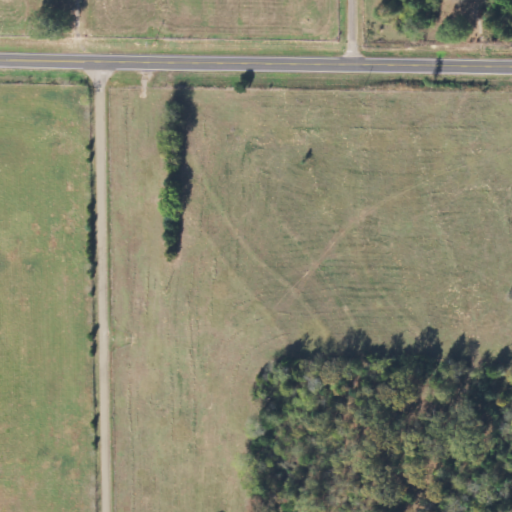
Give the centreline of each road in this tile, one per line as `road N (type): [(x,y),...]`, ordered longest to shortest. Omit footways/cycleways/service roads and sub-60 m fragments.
road 1 (tertiary): [(511,67),(0,60)]
road 2 (residential): [(113,511),(97,62)]
